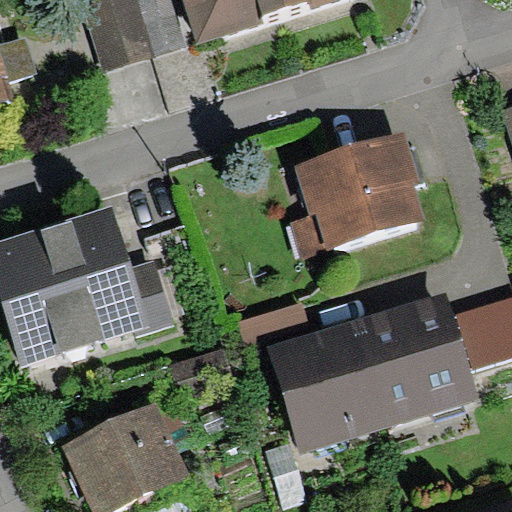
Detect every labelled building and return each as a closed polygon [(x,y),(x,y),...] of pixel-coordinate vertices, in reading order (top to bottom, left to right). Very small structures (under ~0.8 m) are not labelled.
[(157,60),(137,0),(81,0),(106,76),(157,60)] [(188,50),(171,0),(137,0),(157,60),(188,50)] [(182,0),(198,52),(363,1),(362,0),(182,0)] [(0,113),(24,107),(17,83),(39,77),(29,42),(7,48),(0,23),(0,113)] [(511,111),(502,115),(511,144),(511,111)] [(296,171),(311,221),(316,219),(327,256),(328,257),(427,227),(416,193),(423,191),(406,137),(296,171)] [(0,247),(0,307),(21,376),(173,329),(153,265),(131,272),(113,213),(0,247)] [(327,256),(316,219),(311,221),(292,227),(303,263),(327,256)] [(464,233),(438,221),(428,246),(454,257),(464,233)] [(358,326),(391,434),(481,406),(447,298),(358,326)] [(511,301),(458,319),(475,374),(511,362),(511,301)] [(311,332),(303,306),(237,326),(245,351),(311,332)] [(391,434),(358,326),(267,354),(301,462),(391,434)] [(226,354),(170,370),(180,406),(236,390),(226,354)] [(62,452),(90,511),(128,511),(137,508),(139,511),(196,511),(184,486),(194,482),(158,406),(62,452)]
